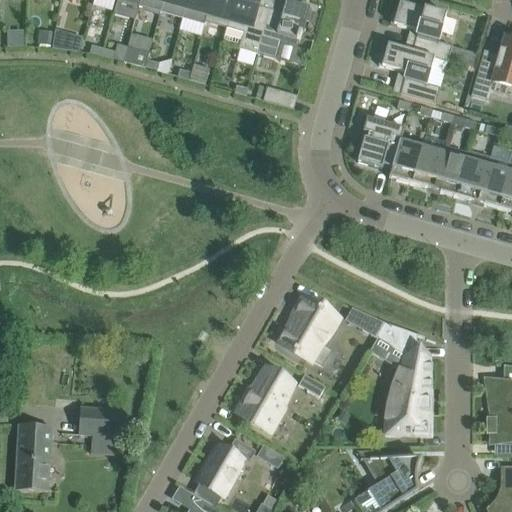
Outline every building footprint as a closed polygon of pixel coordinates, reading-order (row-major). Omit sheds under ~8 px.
[(163,5),(164,0),(140,0),(138,7),(159,13),(161,4),(163,5)] [(182,20),(188,0),(164,0),(163,5),(184,10),(181,20),(182,20)] [(205,24),(212,0),(188,0),(182,20),(203,26),(204,27),(205,24)] [(227,30),(235,0),(212,0),(205,24),(227,30)] [(257,56),(269,11),(257,8),(258,0),(235,0),(227,30),(242,35),(238,51),(257,56)] [(269,11),(257,56),(276,61),(277,56),(276,56),(280,45),(297,49),(298,43),(299,43),(301,35),(302,36),(310,10),(308,10),(308,8),(284,1),(284,3),(285,3),(282,15),(269,11)] [(445,18),(427,13),(399,5),(396,15),(393,14),(390,26),(418,34),(412,54),(433,61),(447,64),(452,48),(438,44),(445,18)] [(482,62),(472,98),(487,102),(492,85),(511,90),(511,34),(509,40),(504,38),(499,56),(496,66),(482,62)] [(101,58),(103,50),(91,47),(89,55),(101,58)] [(433,61),(412,54),(387,47),(385,57),(381,56),(378,68),(406,75),(400,96),(435,106),(440,90),(426,86),(433,61)] [(145,70),(147,62),(149,54),(127,49),(123,64),(145,70)] [(101,58),(112,61),(115,54),(103,50),(101,58)] [(145,70),(157,73),(159,65),(147,62),(145,70)] [(189,82),(205,87),(209,71),(193,66),(191,75),(189,82)] [(189,82),(191,75),(179,71),(177,79),(189,82)] [(234,95),(246,98),(248,91),(236,88),(234,95)] [(293,112),(294,111),(288,109),(292,97),(267,90),(268,89),(266,89),(262,103),(293,112)] [(410,106),(399,102),(396,110),(408,113),(410,106)] [(432,112),(420,109),(418,116),(430,120),(432,112)] [(454,118),(442,115),(440,123),(452,126),(454,118)] [(399,144),(400,144),(404,131),(366,121),(362,134),(369,136),(367,142),(364,141),(357,164),(382,171),(383,167),(391,170),(399,144)] [(476,124),(464,121),(462,129),(474,132),(476,124)] [(496,138),(498,131),(486,127),(484,135),(496,138)] [(498,131),(496,138),(507,142),(510,134),(498,131)] [(421,150),(400,144),(399,144),(391,170),(388,181),(411,187),(421,150)] [(411,187),(433,193),(443,156),(421,150),(411,187)] [(433,193),(455,199),(465,163),(443,156),(433,193)] [(455,199),(477,206),(487,169),(465,163),(455,199)] [(477,206),(499,212),(510,175),(487,169),(477,206)] [(511,175),(510,175),(499,212),(511,215),(511,175)] [(321,368),(330,353),(319,347),(326,335),(328,336),(337,321),(303,300),(294,316),(296,317),(279,346),(309,364),(311,362),(321,368)] [(369,319),(361,333),(375,340),(384,325),(369,319)] [(429,358),(416,358),(417,337),(398,330),(393,345),(390,350),(406,359),(400,371),(394,383),(390,396),(387,410),(385,420),(385,431),(384,438),(428,438),(428,414),(429,414),(429,400),(428,400),(429,358)] [(511,402),(511,401),(511,369),(503,368),(503,384),(485,381),(488,401),(491,401),(491,420),(486,420),(486,421),(491,421),(491,427),(487,427),(487,435),(486,435),(486,436),(491,436),(491,445),(511,445),(511,415),(511,402)] [(234,416),(269,436),(284,410),(281,408),(294,385),(266,369),(253,392),(249,390),(234,416)] [(319,399),(325,389),(304,377),(298,387),(319,399)] [(119,414),(80,411),(78,437),(118,439),(119,414)] [(50,429),(38,428),(19,427),(15,493),(47,495),(50,429)] [(223,500),(236,476),(234,475),(242,461),(241,461),(242,458),(250,463),(255,453),(234,441),(229,451),(230,451),(229,454),(219,448),(207,468),(205,467),(195,484),(223,500)] [(262,446),(255,457),(276,469),(283,458),(262,446)] [(415,481),(415,476),(406,461),(360,461),(360,462),(362,462),(377,487),(349,503),(354,511),(384,511),(416,493),(415,481)] [(497,511),(493,511),(511,511),(511,471),(503,472),(503,494),(501,494),(497,511)] [(216,511),(196,499),(188,511),(216,511)]
